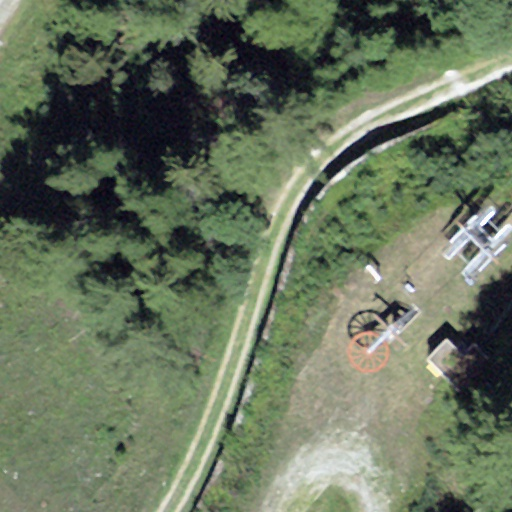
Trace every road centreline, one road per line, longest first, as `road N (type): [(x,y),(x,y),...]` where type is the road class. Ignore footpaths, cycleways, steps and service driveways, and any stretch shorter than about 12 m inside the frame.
road 1 (track): [(185,511),(313,156),(404,74),(511,54)]
road 2 (track): [(285,511),(299,472),(344,449),(392,476),(386,511)]
